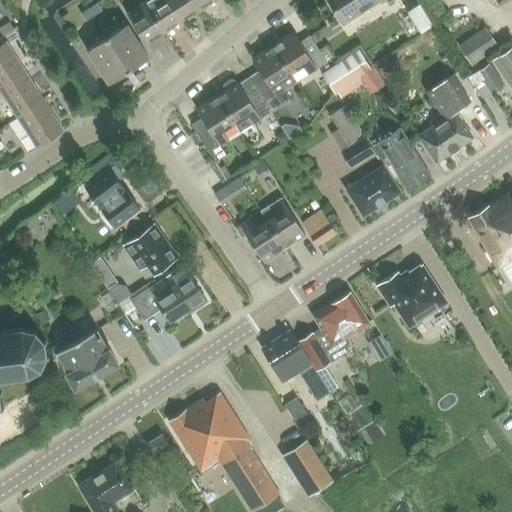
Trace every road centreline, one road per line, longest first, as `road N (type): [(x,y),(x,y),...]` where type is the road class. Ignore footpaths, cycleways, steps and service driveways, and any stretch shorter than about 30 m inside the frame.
road 1 (tertiary): [(0,492),(266,312)]
road 2 (tertiary): [(266,312),(511,149)]
road 3 (residential): [(266,312),(142,122)]
road 4 (residential): [(142,122),(274,0)]
road 5 (residential): [(0,190),(105,130)]
